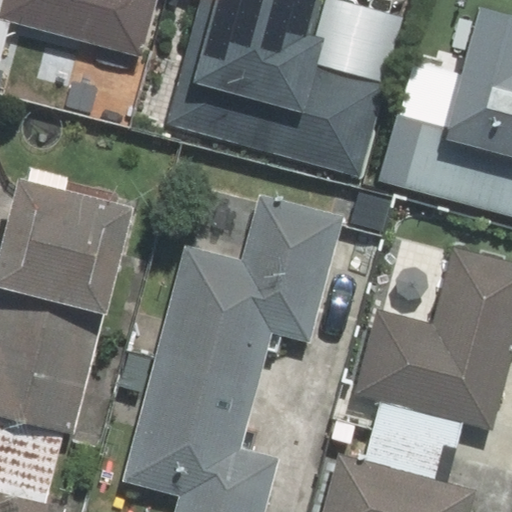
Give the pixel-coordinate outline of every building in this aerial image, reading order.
[(0,0),(0,57),(4,59),(12,26),(85,44),(79,65),(133,78),(151,0),(0,0)] [(199,0),(171,128),(246,145),(363,172),(384,80),(317,65),(326,26),(311,22),(316,0),(199,0)] [(511,209),(511,11),(479,3),(464,58),(433,49),(417,110),(396,104),(377,174),(511,209)] [(0,511),(62,511),(63,506),(44,502),(61,430),(80,434),(131,205),(16,179),(0,252),(0,511)] [(128,481),(179,493),(174,511),(262,511),(267,492),(275,454),(239,446),(261,351),(278,355),(284,330),(311,336),(340,212),(261,194),(246,257),(183,242),(128,481)] [(356,393),(381,399),(367,453),(342,446),(324,511),(471,511),(477,489),(450,482),(466,422),(493,429),(511,358),(511,260),(451,245),(430,323),(378,309),(356,393)]
